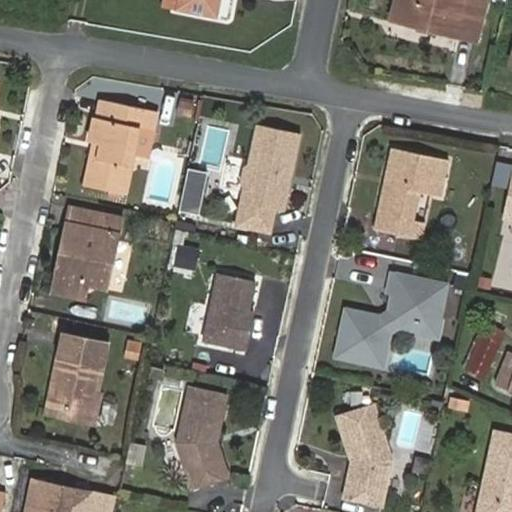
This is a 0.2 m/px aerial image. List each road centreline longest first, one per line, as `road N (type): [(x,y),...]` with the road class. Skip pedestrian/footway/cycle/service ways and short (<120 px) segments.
road 1 (residential): [(271,481),(351,98)]
road 2 (residential): [(0,344),(60,48)]
road 3 (residential): [(60,48),(304,90)]
road 4 (residential): [(351,98),(511,124)]
